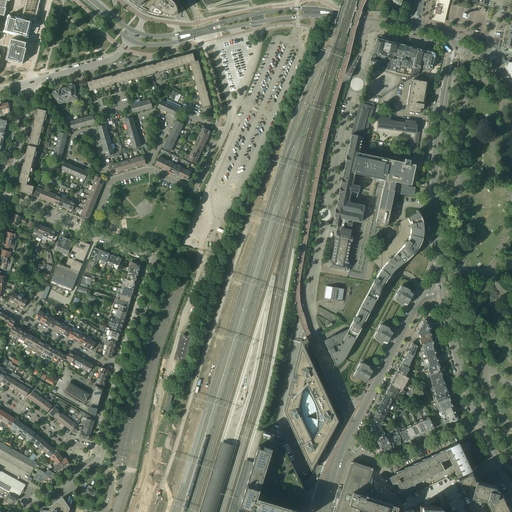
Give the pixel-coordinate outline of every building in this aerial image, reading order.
[(0,0),(0,57),(2,51),(0,50),(0,38),(9,0),(0,0)] [(28,0),(24,16),(34,18),(38,0),(28,0)] [(127,0),(138,7),(142,9),(148,12),(150,13),(152,14),(153,14),(159,16),(161,13),(163,14),(164,15),(166,15),(167,16),(168,16),(169,16),(170,16),(171,16),(172,16),(173,16),(174,16),(175,16),(177,15),(177,14),(177,13),(177,12),(177,11),(177,10),(177,9),(177,8),(176,7),(176,6),(175,4),(174,3),(173,2),(171,0),(127,0)] [(440,15),(444,16),(448,1),(443,0),(442,6),(437,5),(435,12),(436,12),(437,12),(438,12),(439,12),(439,13),(440,13),(440,15)] [(436,12),(435,12),(433,18),(443,21),(444,16),(440,15),(440,13),(439,13),(439,12),(438,12),(437,12),(436,12)] [(8,17),(4,32),(26,37),(30,22),(8,17)] [(11,39),(5,60),(22,65),(27,44),(11,39)] [(369,64),(372,65),(379,67),(381,60),(376,59),(377,56),(379,56),(379,55),(382,56),(385,41),(383,40),(382,40),(380,39),(380,40),(377,39),(369,64)] [(385,41),(382,56),(381,60),(379,67),(385,69),(387,61),(392,42),(385,41)] [(387,61),(385,69),(389,70),(391,64),(389,63),(389,60),(393,61),(394,57),(398,44),(392,42),(387,61)] [(405,46),(398,44),(394,57),(398,58),(398,61),(396,66),(400,66),(405,46)] [(406,59),(406,56),(408,57),(411,47),(405,46),(400,66),(404,68),(404,69),(405,69),(408,59),(406,59)] [(408,59),(405,69),(406,70),(407,68),(411,69),(412,68),(416,48),(411,47),(408,57),(413,58),(413,61),(408,59)] [(424,50),(416,48),(412,68),(413,68),(414,67),(416,68),(417,68),(418,67),(420,67),(422,62),(424,50)] [(424,50),(422,62),(424,63),(423,64),(426,65),(426,68),(427,68),(426,70),(431,71),(431,69),(432,69),(432,68),(433,68),(434,64),(432,63),(434,58),(435,57),(435,54),(434,52),(431,51),(430,52),(424,50)] [(193,53),(181,57),(183,65),(190,63),(202,108),(208,106),(210,114),(207,121),(209,122),(213,114),(198,60),(195,61),(193,53)] [(183,66),(183,65),(181,57),(176,58),(175,57),(173,57),(173,58),(173,59),(168,60),(171,69),(183,66)] [(155,65),(154,65),(153,64),(148,65),(148,64),(145,65),(145,66),(141,67),(143,77),(156,73),(155,72),(157,72),(158,71),(158,72),(171,69),(168,60),(164,61),(163,60),(161,61),(160,61),(161,62),(156,63),(156,64),(155,65)] [(131,80),(143,77),(141,67),(136,69),(136,68),(133,68),(133,69),(133,70),(129,71),(131,80)] [(102,88),(114,85),(114,83),(116,83),(118,82),(119,83),(131,80),(129,71),(124,72),(124,71),(123,71),(121,72),(121,73),(116,74),(116,75),(115,76),(112,77),(112,75),(107,77),(107,76),(106,76),(104,76),(104,77),(104,78),(99,79),(102,88)] [(99,79),(95,80),(94,79),(92,80),(92,81),(87,82),(90,91),(102,88),(99,79)] [(409,93),(405,111),(419,113),(420,108),(423,109),(423,107),(422,107),(426,82),(412,80),(410,93),(409,93)] [(87,90),(85,83),(78,85),(77,85),(75,85),(75,86),(74,86),(72,84),(69,85),(69,87),(63,89),(63,90),(67,102),(72,101),(72,102),(78,100),(77,97),(79,96),(78,93),(75,92),(82,90),(82,91),(87,90)] [(60,104),(67,102),(63,90),(61,90),(60,89),(56,92),(56,91),(54,91),(53,92),(53,94),(57,99),(57,102),(60,103),(60,104)] [(161,100),(157,108),(162,110),(165,103),(161,100)] [(167,100),(165,103),(162,110),(167,112),(170,105),(171,102),(167,100)] [(360,105),(350,141),(361,143),(363,138),(365,138),(374,104),(361,101),(360,105)] [(0,118),(3,119),(3,116),(5,116),(5,114),(10,113),(9,108),(10,108),(10,107),(9,104),(8,103),(2,105),(1,102),(0,102),(0,118)] [(167,112),(171,114),(175,107),(170,105),(167,112)] [(180,109),(175,107),(171,114),(176,117),(180,109)] [(34,121),(43,123),(46,111),(37,109),(36,113),(35,113),(34,116),(35,116),(34,121)] [(419,132),(416,132),(417,125),(415,125),(416,121),(405,120),(405,121),(390,119),(390,118),(380,117),(380,120),(378,120),(377,128),(396,131),(415,133),(419,134),(419,132)] [(0,126),(6,128),(7,126),(8,126),(8,124),(7,123),(8,122),(0,119),(0,126)] [(176,120),(174,125),(181,129),(183,124),(176,120)] [(40,136),(43,123),(34,121),(33,126),(32,125),(32,126),(31,128),(32,128),(31,133),(40,136)] [(179,133),(181,129),(174,125),(171,130),(179,133)] [(203,128),(201,132),(209,136),(211,131),(210,131),(210,129),(209,128),(202,125),(201,127),(203,128)] [(179,133),(171,130),(169,134),(177,138),(179,133)] [(206,141),(209,136),(201,132),(198,137),(206,141)] [(28,146),(36,148),(37,148),(40,136),(31,133),(30,138),(29,138),(28,138),(28,140),(28,141),(29,141),(28,146)] [(174,143),(177,138),(169,134),(167,139),(174,143)] [(204,145),(206,141),(198,137),(196,141),(204,145)] [(174,143),(167,139),(165,144),(172,147),(174,143)] [(194,146),(202,150),(204,145),(196,141),(194,146)] [(333,225),(338,226),(335,240),(336,240),(332,261),(331,261),(329,268),(349,272),(350,265),(357,266),(358,260),(360,260),(362,251),(360,250),(361,245),(351,243),(353,236),(350,236),(352,229),(352,224),(348,223),(349,220),(366,224),(370,207),(366,206),(366,208),(364,208),(364,206),(349,203),(350,196),(357,198),(358,193),(360,194),(361,187),(359,186),(360,182),(354,181),(355,174),(385,181),(377,222),(376,225),(386,227),(393,191),(394,182),(411,186),(411,185),(412,185),(416,166),(415,166),(415,165),(410,164),(411,160),(405,159),(404,163),(359,153),(360,153),(359,153),(361,143),(350,141),(345,163),(346,163),(345,168),(344,169),(345,169),(344,173),(344,174),(343,178),(342,177),(339,194),(336,208),(334,216),(333,225)] [(170,152),(172,147),(165,144),(163,148),(170,152)] [(33,160),(36,148),(28,146),(25,158),(26,158),(25,160),(25,162),(25,163),(23,162),(18,183),(21,183),(19,192),(32,195),(34,186),(27,184),(32,165),(33,162),(33,160)] [(200,155),(202,150),(194,146),(192,151),(200,155)] [(189,155),(197,159),(200,155),(192,151),(189,155)] [(195,164),(197,159),(189,155),(187,154),(185,159),(195,164)] [(155,165),(159,167),(163,159),(159,157),(155,165)] [(159,167),(164,169),(168,161),(163,159),(159,167)] [(168,160),(168,161),(164,169),(169,171),(172,163),(173,162),(168,160)] [(65,172),(69,164),(64,162),(61,170),(65,172)] [(111,174),(116,173),(114,164),(113,162),(109,163),(109,162),(106,163),(107,166),(109,166),(111,174)] [(169,171),(173,174),(177,166),(172,163),(169,171)] [(69,164),(65,172),(70,174),(74,166),(69,164)] [(180,167),(177,166),(173,174),(178,176),(182,168),(183,166),(180,165),(180,167)] [(74,166),(70,174),(75,176),(78,168),(74,166)] [(78,168),(75,176),(80,178),(83,170),(78,168)] [(178,176),(183,178),(186,170),(182,168),(178,176)] [(188,168),(186,170),(183,178),(187,180),(189,181),(191,177),(189,177),(192,170),(188,168)] [(83,170),(80,178),(84,180),(88,173),(83,170)] [(93,180),(94,181),(103,184),(105,180),(96,176),(95,176),(93,180)] [(101,189),(103,184),(94,181),(92,186),(101,189)] [(34,195),(39,197),(42,189),(43,186),(38,184),(34,195)] [(101,189),(92,186),(91,191),(99,194),(101,189)] [(39,197),(43,199),(47,191),(42,189),(39,197)] [(43,199),(48,201),(51,193),(47,191),(43,199)] [(97,199),(99,194),(91,191),(89,195),(97,199)] [(57,192),(56,195),(53,203),(58,205),(61,197),(62,194),(57,192)] [(48,201),(53,203),(56,195),(51,193),(48,201)] [(97,199),(89,195),(87,200),(95,204),(97,199)] [(61,197),(58,205),(62,207),(66,199),(61,197)] [(71,201),(67,209),(72,211),(75,203),(76,200),(72,198),(71,201)] [(62,207),(67,209),(71,201),(66,199),(62,207)] [(93,208),(95,204),(87,200),(85,205),(93,208)] [(93,208),(85,205),(83,210),(91,213),(93,208)] [(81,215),(80,217),(84,219),(84,218),(88,220),(89,218),(91,213),(83,210),(81,215)] [(410,235),(409,238),(421,241),(423,233),(423,227),(422,222),(421,216),(418,211),(407,218),(409,221),(410,224),(411,228),(410,231),(410,235)] [(27,220),(21,217),(15,214),(11,223),(17,226),(19,221),(25,223),(27,220)] [(36,223),(32,235),(36,237),(38,233),(41,225),(36,223)] [(41,239),(43,235),(46,227),(41,225),(38,233),(36,237),(41,239)] [(48,237),(51,229),(46,227),(43,235),(41,239),(46,241),(48,237)] [(56,231),(51,229),(48,237),(56,241),(59,232),(56,231)] [(7,232),(5,238),(14,240),(16,231),(10,230),(9,233),(7,232)] [(5,238),(4,244),(6,245),(5,248),(11,249),(14,250),(16,241),(14,240),(5,238)] [(70,241),(63,238),(61,243),(58,242),(55,249),(67,255),(71,246),(68,246),(70,241)] [(421,243),(421,241),(409,238),(408,241),(405,244),(397,253),(404,261),(411,256),(415,252),(418,248),(421,243)] [(58,263),(50,283),(71,292),(90,245),(85,243),(86,241),(82,240),(81,241),(76,239),(65,266),(58,263)] [(95,263),(100,249),(95,247),(91,257),(95,258),(93,262),(95,263)] [(2,250),(1,256),(9,258),(11,249),(5,248),(4,251),(2,250)] [(95,263),(94,266),(95,266),(96,267),(97,264),(99,260),(101,261),(105,251),(100,249),(95,263)] [(106,263),(107,261),(110,253),(105,251),(101,261),(100,263),(105,265),(106,263)] [(116,256),(110,253),(107,261),(112,263),(111,265),(112,265),(116,256)] [(396,269),(404,261),(397,253),(384,265),(381,269),(379,272),(388,278),(390,275),(393,272),(396,269)] [(1,256),(0,258),(0,262),(1,263),(1,266),(0,268),(4,269),(4,270),(10,271),(13,259),(9,258),(1,256)] [(116,256),(112,265),(114,266),(114,264),(119,266),(122,258),(116,256)] [(90,261),(85,271),(86,272),(95,275),(96,272),(93,271),(95,266),(94,266),(95,263),(93,262),(90,261)] [(132,262),(130,268),(139,271),(140,266),(141,266),(140,265),(139,265),(132,262)] [(128,274),(137,276),(139,271),(130,268),(128,274)] [(387,279),(388,278),(379,272),(379,273),(376,278),(365,299),(374,304),(387,279)] [(128,274),(126,279),(135,282),(137,276),(128,274)] [(122,278),(122,281),(123,281),(122,284),(123,284),(134,287),(135,282),(126,279),(122,278)] [(123,284),(122,289),(132,292),(133,291),(133,290),(134,289),(134,288),(134,287),(123,284)] [(395,300),(407,306),(414,292),(405,287),(405,286),(405,285),(404,284),(403,284),(402,284),(401,285),(394,298),(395,300)] [(46,285),(42,297),(45,299),(50,287),(46,285)] [(344,289),(326,286),(324,299),(325,299),(325,298),(342,301),(344,289)] [(116,293),(118,293),(131,297),(132,296),(132,295),(132,294),(132,292),(122,289),(118,288),(116,293)] [(18,295),(13,292),(9,300),(14,302),(18,295)] [(20,292),(18,295),(14,302),(19,305),(23,298),(24,295),(20,292)] [(129,302),(131,297),(118,293),(117,298),(129,302)] [(67,308),(69,304),(53,296),(51,300),(67,308)] [(28,300),(23,298),(19,305),(23,308),(28,300)] [(114,303),(128,307),(128,306),(129,306),(129,304),(129,302),(117,298),(115,298),(114,303)] [(354,341),(374,304),(365,299),(349,329),(345,336),(354,341)] [(113,306),(110,315),(116,317),(120,318),(124,319),(125,318),(126,317),(125,316),(126,316),(127,314),(128,314),(128,313),(128,311),(127,311),(127,310),(128,310),(128,308),(128,307),(114,303),(113,306)] [(35,318),(40,321),(44,313),(39,310),(41,307),(39,305),(34,313),(37,314),(35,318)] [(0,317),(4,320),(6,321),(8,322),(11,318),(1,312),(0,314),(0,317)] [(40,321),(45,323),(49,316),(44,313),(40,321)] [(50,314),(49,316),(45,323),(49,326),(54,317),(50,314)] [(54,317),(49,326),(54,329),(60,319),(55,316),(54,317)] [(124,319),(120,318),(116,317),(115,319),(110,318),(109,321),(122,325),(123,322),(124,322),(125,320),(124,320),(124,319)] [(7,324),(7,325),(12,328),(13,325),(16,321),(11,318),(8,322),(7,324)] [(54,329),(59,331),(64,321),(60,319),(54,329)] [(420,335),(431,332),(431,331),(431,330),(432,330),(431,328),(431,329),(431,328),(430,328),(429,325),(428,320),(427,319),(424,320),(425,320),(424,321),(423,321),(418,330),(418,329),(416,332),(417,333),(420,335)] [(64,321),(59,331),(64,334),(69,324),(64,321)] [(113,327),(113,329),(120,331),(121,331),(122,329),(121,329),(122,325),(109,321),(108,325),(113,327)] [(69,324),(64,334),(68,337),(73,329),(74,326),(70,324),(69,324)] [(374,338),(386,344),(394,330),(382,324),(380,325),(374,336),(374,338)] [(13,325),(12,328),(11,329),(12,329),(10,333),(9,336),(13,339),(19,328),(14,326),(13,325)] [(117,340),(118,341),(120,333),(120,331),(113,329),(101,325),(99,330),(108,335),(117,340)] [(20,338),(24,331),(19,328),(13,339),(11,343),(10,344),(12,345),(17,337),(20,338)] [(77,332),(73,329),(68,337),(73,339),(77,332)] [(347,355),(354,341),(345,336),(349,329),(324,340),(335,365),(340,363),(344,359),(347,355)] [(28,334),(24,331),(20,338),(24,341),(28,334)] [(78,342),(82,335),(77,332),(73,339),(78,342)] [(83,332),(82,335),(78,342),(82,345),(86,337),(88,335),(83,332)] [(431,332),(420,335),(421,339),(418,340),(416,343),(419,344),(419,345),(433,341),(433,340),(434,339),(433,337),(432,337),(432,336),(431,332)] [(23,343),(28,346),(33,337),(28,334),(24,341),(23,343)] [(82,345),(87,347),(91,340),(93,338),(88,335),(86,337),(82,345)] [(104,343),(107,345),(115,348),(115,347),(116,347),(117,345),(116,344),(117,342),(116,342),(117,340),(108,335),(107,339),(105,339),(104,343)] [(181,335),(175,358),(184,361),(191,337),(181,335)] [(28,346),(25,350),(30,353),(31,351),(34,346),(38,339),(33,337),(28,346)] [(43,342),(38,339),(31,351),(36,353),(39,349),(43,342)] [(92,350),(96,343),(91,340),(87,347),(92,350)] [(283,410),(311,471),(324,447),(326,443),(326,442),(338,420),(301,340),(283,410)] [(434,344),(433,344),(433,341),(419,345),(420,348),(422,348),(423,351),(434,348),(435,347),(435,346),(435,344),(434,344)] [(43,352),(47,345),(43,342),(39,349),(36,353),(41,356),(43,352)] [(409,348),(407,353),(413,356),(415,353),(414,353),(417,347),(417,346),(417,345),(416,345),(412,343),(409,348)] [(48,354),(52,347),(47,345),(43,352),(41,356),(46,359),(46,357),(48,354)] [(57,350),(52,347),(48,354),(46,357),(51,360),(52,359),(57,350)] [(436,351),(435,351),(434,348),(423,351),(419,353),(420,356),(426,355),(427,359),(437,356),(436,354),(437,353),(436,351)] [(57,361),(58,360),(62,353),(57,350),(52,359),(53,360),(55,361),(57,361)] [(67,356),(62,353),(58,360),(61,362),(59,364),(59,365),(59,366),(60,367),(62,368),(63,365),(62,363),(64,359),(65,360),(66,359),(70,361),(75,354),(70,352),(67,356)] [(407,353),(401,364),(408,368),(410,364),(413,356),(407,353)] [(75,354),(70,361),(75,364),(79,357),(75,354)] [(438,359),(437,358),(437,356),(427,359),(428,363),(424,365),(425,369),(439,364),(438,362),(439,360),(438,359)] [(84,360),(79,357),(75,364),(80,367),(84,360)] [(89,362),(84,360),(80,367),(84,369),(89,362)] [(84,369),(89,372),(93,365),(89,362),(84,369)] [(373,369),(367,365),(362,362),(360,363),(353,376),(353,377),(353,378),(354,379),(355,379),(356,379),(357,378),(366,383),(373,369)] [(412,386),(408,384),(411,379),(405,377),(406,374),(409,369),(408,368),(401,364),(399,367),(398,370),(397,372),(391,384),(405,392),(410,394),(413,388),(412,386)] [(440,367),(439,364),(425,369),(424,370),(426,376),(441,371),(439,367),(440,367)] [(4,368),(3,370),(0,375),(0,380),(2,382),(7,373),(9,369),(5,367),(4,368)] [(442,375),(441,371),(426,376),(427,380),(428,383),(443,378),(442,376),(442,375)] [(11,375),(6,384),(10,387),(17,375),(13,372),(11,375)] [(2,382),(6,384),(11,375),(7,373),(2,382)] [(10,387),(14,389),(20,380),(21,377),(17,375),(10,387)] [(106,381),(106,380),(98,378),(97,381),(96,381),(94,383),(99,386),(101,384),(104,385),(105,383),(106,381)] [(443,378),(428,383),(429,387),(430,386),(431,390),(445,384),(443,378)] [(18,392),(24,382),(20,380),(14,389),(18,392)] [(18,392),(22,394),(26,387),(28,384),(25,382),(25,383),(24,382),(18,392)] [(85,402),(91,393),(70,382),(65,391),(85,402)] [(28,384),(26,387),(22,394),(26,396),(30,390),(31,390),(33,386),(32,386),(28,384)] [(405,392),(391,384),(387,390),(396,394),(397,392),(403,395),(405,392)] [(445,385),(445,384),(431,390),(432,393),(431,393),(432,396),(433,397),(447,391),(446,388),(445,385)] [(85,402),(89,404),(88,411),(96,415),(103,390),(95,385),(92,394),(91,393),(85,402)] [(40,391),(36,388),(33,391),(28,398),(32,401),(40,391)] [(386,394),(385,396),(393,400),(396,395),(396,394),(387,390),(385,394),(386,394)] [(40,391),(32,401),(36,403),(42,395),(41,393),(42,392),(40,391)] [(447,391),(433,397),(434,400),(436,399),(438,403),(449,398),(447,391)] [(168,394),(164,409),(169,410),(173,395),(168,394)] [(42,395),(36,403),(40,406),(45,400),(46,397),(48,396),(47,395),(44,396),(42,395)] [(393,400),(385,396),(384,399),(383,398),(382,401),(391,405),(393,400)] [(45,400),(40,406),(44,409),(49,402),(50,400),(49,399),(46,397),(45,400)] [(49,402),(44,409),(48,412),(53,405),(51,404),(52,402),(52,401),(52,400),(53,401),(54,398),(52,397),(50,400),(49,402)] [(450,401),(449,398),(438,403),(436,403),(440,412),(453,406),(450,401)] [(381,404),(380,406),(388,411),(391,405),(382,401),(380,404),(381,404)] [(56,404),(54,407),(49,413),(53,416),(58,410),(56,408),(58,406),(56,404)] [(388,411),(380,406),(378,409),(376,411),(385,416),(388,411)] [(454,411),(453,406),(440,412),(442,418),(445,417),(455,413),(455,411),(454,411)] [(58,410),(53,416),(57,419),(62,413),(64,410),(62,409),(60,411),(58,410)] [(66,412),(64,410),(62,413),(57,419),(61,422),(66,416),(64,414),(66,412)] [(385,416),(376,411),(375,414),(376,414),(374,417),(382,421),(385,416)] [(11,416),(6,413),(2,420),(0,424),(0,423),(0,424),(4,427),(5,426),(7,423),(11,416)] [(457,421),(457,420),(455,413),(445,417),(445,418),(443,419),(445,423),(449,421),(449,422),(453,421),(453,422),(454,422),(457,421)] [(66,416),(61,422),(64,425),(69,419),(71,416),(69,414),(67,417),(66,416)] [(83,417),(81,420),(83,420),(82,424),(85,425),(84,428),(92,430),(94,420),(91,419),(91,417),(86,414),(83,417)] [(428,416),(422,419),(428,431),(429,431),(431,430),(431,429),(434,428),(431,422),(429,417),(429,416),(428,415),(428,416)] [(11,426),(16,419),(11,416),(7,423),(5,426),(7,427),(9,424),(11,426)] [(69,419),(64,425),(68,428),(73,422),(75,420),(71,416),(69,419)] [(20,422),(16,419),(11,426),(10,428),(13,430),(13,431),(13,432),(20,422)] [(73,422),(68,428),(72,431),(73,429),(76,425),(78,423),(79,423),(75,419),(75,420),(73,422)] [(425,432),(428,431),(422,419),(416,422),(422,433),(423,434),(425,433),(425,432)] [(26,437),(31,430),(26,427),(25,426),(20,422),(13,432),(14,433),(15,433),(16,432),(19,434),(20,432),(21,433),(20,435),(24,439),(26,437)] [(419,435),(422,433),(416,422),(410,425),(416,436),(417,437),(419,436),(419,435)] [(413,439),(413,437),(416,436),(410,425),(404,427),(410,439),(411,439),(413,439)] [(407,440),(410,439),(404,427),(398,430),(404,442),(406,442),(407,441),(407,440)] [(72,431),(71,432),(76,433),(75,434),(78,434),(77,436),(81,438),(89,440),(90,434),(80,431),(79,431),(73,429),(72,431)] [(392,448),(388,439),(386,437),(383,429),(378,431),(379,434),(375,436),(375,437),(375,438),(376,441),(377,441),(379,446),(380,449),(379,450),(381,453),(382,453),(383,453),(387,451),(392,448)] [(35,433),(31,430),(26,437),(30,440),(35,433)] [(256,511),(300,511),(302,508),(305,498),(306,494),(301,483),(278,435),(277,435),(263,431),(250,472),(240,507),(256,511)] [(30,440),(34,443),(39,437),(35,433),(30,440)] [(403,443),(398,434),(393,437),(397,445),(399,444),(403,443)] [(44,440),(39,437),(34,443),(39,447),(44,440)] [(397,445),(393,437),(388,439),(392,448),(396,446),(395,445),(397,445)] [(44,440),(39,447),(43,450),(48,444),(44,440)] [(448,449),(446,449),(450,457),(458,476),(457,477),(470,471),(470,470),(461,452),(464,450),(469,448),(470,448),(470,447),(470,446),(470,445),(470,444),(469,444),(469,443),(468,443),(467,443),(458,446),(457,443),(453,445),(451,446),(451,447),(448,448),(448,449)] [(45,451),(47,454),(52,447),(48,444),(43,450),(41,452),(43,454),(45,451)] [(52,447),(47,454),(51,457),(56,450),(52,447)] [(450,457),(446,449),(439,452),(439,453),(430,456),(431,457),(422,460),(422,461),(413,464),(413,465),(404,468),(405,469),(395,472),(396,474),(391,476),(389,477),(393,486),(395,485),(397,484),(400,490),(444,470),(440,461),(450,457)] [(57,450),(56,450),(51,457),(53,460),(60,455),(57,450)] [(60,455),(53,460),(56,465),(63,460),(60,455)] [(66,458),(63,460),(56,465),(55,465),(57,467),(53,469),(53,470),(58,472),(60,471),(68,466),(71,463),(71,462),(69,459),(68,459),(67,459),(66,458)] [(334,511),(358,511),(360,508),(371,511),(396,511),(398,506),(364,495),(373,468),(351,461),(334,511)] [(46,469),(45,470),(47,471),(46,473),(45,474),(51,477),(53,476),(53,477),(55,476),(55,475),(55,474),(51,472),(51,471),(47,468),(46,469)] [(18,498),(26,485),(0,470),(0,487),(1,488),(18,498)] [(40,476),(42,477),(47,480),(48,479),(49,480),(51,479),(50,478),(51,477),(45,474),(44,473),(45,472),(41,470),(36,473),(40,476)] [(43,483),(44,482),(45,483),(47,481),(46,480),(47,480),(42,477),(40,476),(36,473),(33,478),(34,478),(34,479),(37,481),(37,480),(43,483)] [(490,504),(494,511),(509,511),(500,493),(497,494),(498,491),(498,490),(497,490),(497,489),(496,489),(496,490),(495,490),(495,492),(494,491),(495,487),(477,482),(475,482),(471,473),(458,479),(464,489),(462,490),(464,492),(464,493),(465,493),(466,493),(466,492),(467,492),(469,496),(471,495),(474,496),(491,500),(492,499),(493,499),(494,501),(490,504)] [(449,477),(418,492),(420,496),(416,498),(419,505),(423,503),(424,505),(420,505),(419,511),(403,510),(404,511),(465,511),(466,500),(456,479),(452,481),(452,480),(451,481),(449,477)] [(92,487),(88,486),(86,493),(83,492),(84,492),(78,490),(77,493),(94,498),(96,491),(94,491),(94,490),(91,489),(92,487)] [(7,501),(12,504),(20,499),(18,498),(1,488),(0,489),(0,498),(6,502),(7,501)] [(63,497),(50,506),(50,510),(45,510),(45,511),(68,511),(70,508),(63,497)]
